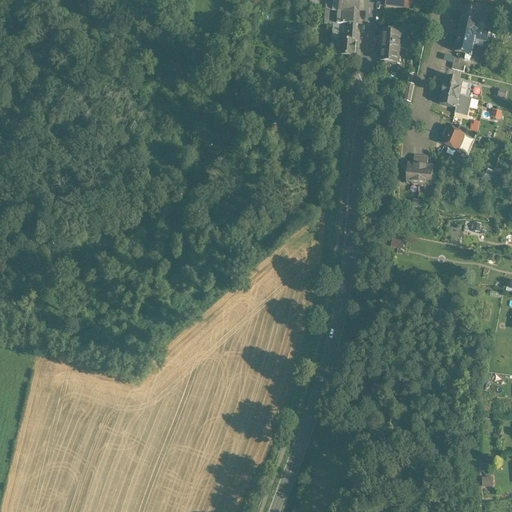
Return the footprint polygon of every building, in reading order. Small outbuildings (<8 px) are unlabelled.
[(322,0),(309,0),(309,9),(324,13),(324,4),(322,4),(322,0)] [(357,0),(334,0),(334,5),(337,5),(336,16),(356,17),(357,0)] [(385,0),(385,8),(410,11),(411,0),(385,0)] [(334,5),(324,4),(324,13),(336,16),(337,5),(334,5)] [(471,6),(470,12),(465,11),(462,22),(478,25),(481,14),(482,9),(471,6)] [(494,9),(487,8),(486,10),(482,9),(481,14),(488,16),(492,17),(494,9)] [(356,17),(336,16),(324,13),(323,27),(332,28),(332,36),(331,36),(331,43),(334,43),(336,44),(354,45),(356,17)] [(416,15),(407,14),(406,22),(415,22),(416,15)] [(485,27),(488,16),(481,14),(478,25),(484,27),(485,27)] [(478,25),(462,22),(460,33),(476,36),(477,31),(478,25)] [(389,32),(389,35),(383,35),(381,55),(399,56),(401,36),(395,36),(395,32),(389,32)] [(476,36),(460,33),(457,43),(473,47),(475,41),(476,36)] [(331,43),(308,36),(305,48),(320,52),(321,48),(330,49),(331,43)] [(473,47),(457,43),(455,55),(460,56),(459,61),(470,63),(473,47)] [(354,45),(336,44),(336,49),(335,60),(353,62),(354,45)] [(399,56),(381,55),(381,62),(399,63),(399,56)] [(465,69),(453,66),(452,72),(464,75),(465,69)] [(462,84),(446,80),(443,94),(459,98),(462,84)] [(472,86),(462,84),(459,98),(469,100),(472,86)] [(414,90),(407,88),(404,105),(412,106),(414,90)] [(459,98),(443,94),(440,108),(456,112),(459,98)] [(469,100),(459,98),(456,112),(455,117),(468,119),(472,101),(469,100)] [(494,109),(493,118),(502,120),(503,111),(494,109)] [(480,132),(481,122),(474,122),(473,131),(480,132)] [(460,129),(458,133),(458,135),(463,137),(468,139),(471,133),(460,129)] [(458,133),(452,131),(452,132),(450,131),(443,147),(457,152),(463,137),(458,135),(458,133)] [(477,136),(471,133),(468,139),(475,142),(477,136)] [(475,142),(468,139),(463,137),(457,152),(468,157),(475,142)] [(429,162),(415,161),(414,169),(409,169),(408,170),(408,182),(407,188),(413,188),(414,190),(425,191),(427,189),(432,190),(433,187),(433,175),(434,170),(428,170),(429,162)] [(400,179),(392,178),(392,190),(400,190),(400,179)] [(485,479),(485,488),(496,488),(495,479),(485,479)]
